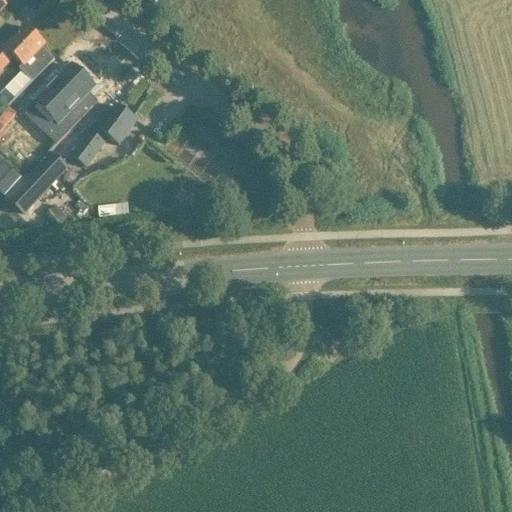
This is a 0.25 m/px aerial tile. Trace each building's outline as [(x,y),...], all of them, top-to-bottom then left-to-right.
[(4,47),(0,51),(0,75),(16,60),(23,67),(20,70),(24,74),(6,93),(13,100),(15,102),(54,62),(41,49),(44,46),(26,28),(12,42),(6,49),(4,47)] [(71,67),(35,104),(55,124),(44,135),(55,146),(97,103),(87,93),(92,88),(71,67)] [(79,147),(72,158),(86,169),(108,139),(119,147),(137,122),(116,107),(108,118),(103,115),(79,147)] [(12,110),(0,123),(0,147),(24,121),(12,110)] [(26,178),(7,199),(23,215),(38,200),(41,196),(66,169),(52,156),(29,180),(26,178)] [(174,190),(178,210),(196,205),(191,186),(174,190)] [(33,391),(16,406),(28,418),(44,403),(33,391)] [(64,425),(57,432),(70,446),(77,440),(64,425)] [(143,511),(136,500),(116,511),(143,511)]
